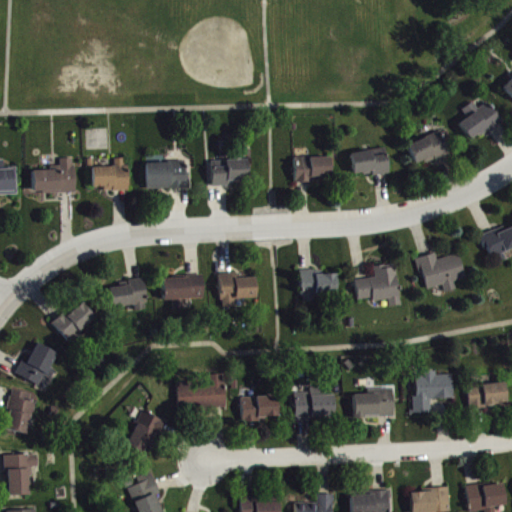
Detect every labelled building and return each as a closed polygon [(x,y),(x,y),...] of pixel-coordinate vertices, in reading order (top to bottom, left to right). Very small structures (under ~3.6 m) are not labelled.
[(464,112),(469,119),(460,126),(473,144),(503,123),(489,104),(480,110),(475,104),(464,112)] [(417,166),(427,162),(428,165),(452,156),(443,133),(409,146),(417,166)] [(352,154),(355,178),(390,175),(388,151),(352,154)] [(296,184),(321,184),(321,179),(332,179),(332,159),(296,159),(296,184)] [(77,194),(76,160),(62,161),(62,172),(35,172),(35,195),(77,194)] [(0,197),(19,197),(19,171),(6,171),(6,162),(0,161),(0,197)] [(94,169),(94,189),(105,189),(105,193),(129,193),(129,161),(116,161),(117,169),(94,169)] [(212,163),(213,189),(231,188),(231,183),(249,182),(248,162),(212,163)] [(147,165),(148,192),(192,190),(192,174),(187,174),(187,164),(147,165)] [(483,238),(495,266),(508,260),(505,254),(511,251),(511,229),(508,231),(506,228),(483,238)] [(460,256),(439,262),(437,255),(419,260),(428,292),(445,287),(447,294),(459,291),(456,283),(467,281),(460,256)] [(357,281),(359,303),(390,300),(391,308),(401,307),(397,266),(376,268),(377,280),(357,281)] [(337,276),(317,277),(317,272),(302,272),(303,303),(316,303),(316,297),(338,296),(337,276)] [(221,276),(222,309),(237,308),(237,301),(258,300),(257,279),(238,280),(238,275),(221,276)] [(165,280),(166,303),(175,302),(175,312),(185,312),(185,301),(206,300),(205,278),(165,280)] [(131,288),(111,290),(113,310),(137,307),(137,313),(149,311),(146,280),(130,282),(131,288)] [(98,319),(83,302),(55,327),(71,344),(98,319)] [(30,366),(23,363),(18,377),(42,387),(46,377),(54,381),(58,371),(53,369),(59,354),(38,345),(30,366)] [(455,401),(454,377),(438,377),(438,375),(417,376),(418,398),(415,398),(415,416),(433,416),(432,401),(455,401)] [(227,409),(226,376),(212,376),(212,386),(179,386),(179,410),(227,409)] [(469,389),(472,409),(510,405),(507,384),(469,389)] [(396,418),(395,391),(369,391),(369,396),(355,396),(356,419),(396,418)] [(35,404),(32,403),(33,395),(14,392),(7,432),(30,436),(35,404)] [(243,399),(244,420),(280,419),(279,398),(243,399)] [(168,425),(146,413),(129,444),(152,456),(168,425)] [(32,497),(31,469),(40,469),(39,457),(8,458),(9,498),(32,497)] [(162,496),(154,474),(139,479),(141,486),(131,490),(138,511),(163,511),(158,497),(162,496)] [(468,489),(471,511),(484,511),(487,511),(486,511),(496,511),(496,509),(507,507),(505,484),(468,489)] [(413,511),(452,511),(451,491),(413,493),(413,511)] [(352,496),(352,511),(391,511),(391,495),(352,496)] [(243,499),(242,511),(281,511),(281,505),(258,504),(258,499),(243,499)]
